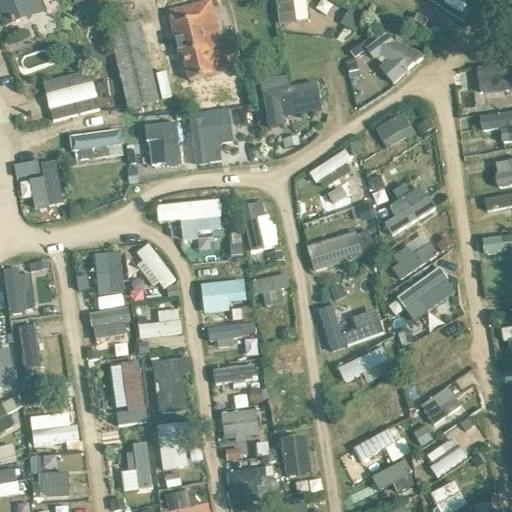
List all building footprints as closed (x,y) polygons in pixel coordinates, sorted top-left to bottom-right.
[(0,0),(0,13),(6,30),(47,14),(41,0),(0,0)] [(275,0),(278,25),(308,21),(305,0),(275,0)] [(169,12),(171,22),(180,56),(183,55),(190,82),(214,76),(242,69),(237,46),(222,49),(211,2),(169,12)] [(356,30),(362,20),(349,12),(343,22),(356,30)] [(160,104),(140,23),(110,31),(130,112),(160,104)] [(366,49),(377,64),(378,63),(392,84),(419,64),(394,29),(366,49)] [(480,93),(511,91),(511,66),(479,68),(480,93)] [(100,111),(91,73),(44,84),(53,122),(100,111)] [(261,81),(269,127),(287,124),(285,117),(324,110),(318,82),(290,87),(288,76),(261,81)] [(221,143),(234,142),(232,112),(192,114),(195,167),(223,165),(221,143)] [(504,144),(511,142),(511,112),(482,117),(484,132),(502,130),(504,144)] [(376,128),(386,149),(415,136),(404,114),(376,128)] [(150,167),(182,165),(180,123),(148,124),(150,167)] [(75,162),(122,157),(120,130),(73,135),(75,162)] [(316,182),(353,162),(347,151),(310,171),(316,182)] [(511,161),(497,162),(498,185),(511,184),(511,161)] [(40,179),(17,180),(20,214),(43,213),(40,179)] [(511,207),(511,194),(487,195),(488,209),(511,207)] [(158,204),(159,223),(183,222),(183,241),(199,240),(199,231),(223,230),(222,201),(158,204)] [(267,248),(260,203),(246,205),(252,250),(267,248)] [(359,234),(365,255),(376,252),(370,231),(359,234)] [(308,247),(315,272),(364,258),(356,232),(308,247)] [(511,235),(485,236),(485,254),(511,253),(511,235)] [(427,237),(388,263),(401,281),(439,255),(427,237)] [(163,289),(175,282),(152,244),(139,252),(163,289)] [(98,294),(124,293),(122,252),(97,253),(98,294)] [(6,269),(8,311),(37,310),(36,274),(20,275),(20,268),(6,269)] [(413,321),(446,301),(437,286),(448,279),(443,270),(398,296),(413,321)] [(264,294),(265,304),(283,301),(282,289),(290,287),(288,275),(253,280),(255,295),(264,294)] [(246,281),(202,283),(203,313),(229,312),(228,302),(247,301),(246,281)] [(334,305),(319,309),(331,350),(385,336),(378,311),(353,318),(356,330),(343,334),(334,305)] [(129,308),(91,313),(95,339),(125,335),(123,323),(131,322),(129,308)] [(254,308),(233,309),(234,322),(255,320),(254,308)] [(158,311),(159,323),(139,324),(140,337),(181,334),(180,310),(158,311)] [(246,344),(247,355),(258,354),(257,342),(255,323),(209,328),(211,348),(246,344)] [(37,326),(22,327),(24,368),(39,367),(37,326)] [(345,383),(364,373),(369,383),(394,371),(382,347),(339,370),(345,383)] [(11,350),(0,351),(0,387),(17,384),(11,350)] [(190,358),(155,361),(160,415),(189,412),(185,374),(192,373),(190,358)] [(124,410),(124,425),(146,424),(142,363),(114,365),(116,410),(124,410)] [(255,366),(214,369),(215,383),(256,380),(255,366)] [(407,380),(413,400),(434,394),(428,374),(407,380)] [(276,377),(278,414),(303,412),(301,375),(276,377)] [(363,416),(375,410),(382,423),(402,411),(388,385),(356,403),(363,416)] [(448,388),(421,406),(434,425),(448,416),(443,408),(456,399),(448,388)] [(0,434),(14,428),(3,404),(0,405),(0,434)] [(257,409),(221,414),(225,441),(261,436),(257,409)] [(80,442),(79,426),(70,427),(69,413),(31,416),(33,445),(80,442)] [(162,470),(186,468),(184,434),(195,433),(194,422),(159,425),(162,470)] [(416,431),(424,444),(435,438),(427,425),(416,431)] [(464,435),(474,447),(486,438),(476,426),(464,435)] [(288,474),(313,470),(308,434),(283,438),(288,474)] [(455,438),(426,456),(439,476),(468,457),(455,438)] [(149,443),(136,443),(137,471),(123,472),(124,491),(151,490),(149,443)] [(0,448),(0,455),(2,464),(16,460),(12,445),(0,448)] [(241,448),(227,450),(228,462),(243,460),(241,448)] [(43,457),(31,458),(32,473),(43,473),(43,457)] [(380,490),(413,474),(407,460),(373,477),(380,490)] [(272,467),(228,471),(231,499),(275,495),(272,467)] [(0,484),(19,483),(17,470),(0,471),(0,484)] [(40,474),(40,497),(71,496),(70,473),(40,474)] [(456,481),(430,494),(439,511),(448,511),(467,503),(456,481)] [(167,511),(191,509),(189,491),(165,494),(167,511)]
